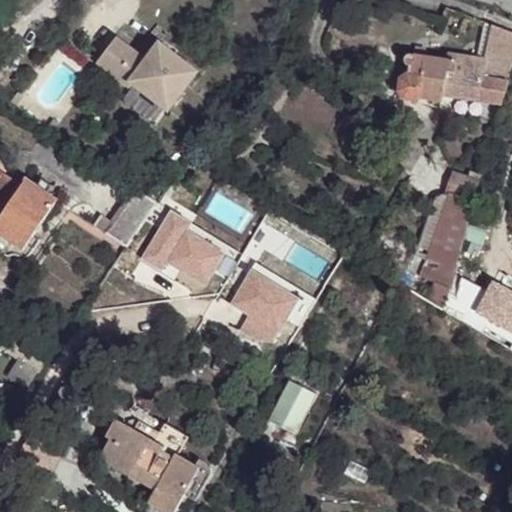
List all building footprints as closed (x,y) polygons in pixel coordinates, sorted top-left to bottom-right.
[(501,106),(511,66),(511,32),(485,23),(478,58),(448,53),(447,60),(416,56),(410,54),(407,55),(405,57),(404,61),(405,65),(409,67),(407,75),(400,80),(398,92),(403,99),(417,101),(419,100),(442,103),(443,97),(501,106)] [(116,41),(100,63),(129,85),(132,82),(168,110),(196,74),(159,46),(146,64),(116,41)] [(18,92),(11,101),(17,106),(24,97),(18,92)] [(53,120),(46,129),(52,133),(58,123),(53,120)] [(0,234),(24,250),(58,201),(47,193),(37,186),(27,179),(22,185),(5,173),(0,180),(0,234)] [(449,195),(426,261),(456,271),(481,182),(455,173),(447,194),(449,195)] [(42,179),(37,186),(47,193),(52,186),(42,179)] [(94,226),(125,247),(157,202),(138,190),(115,224),(102,215),(94,226)] [(197,221),(175,208),(145,258),(167,272),(172,263),(211,286),(231,252),(193,229),(197,221)] [(456,271),(426,261),(420,277),(435,283),(451,288),(456,271)] [(305,296),(255,266),(233,303),(251,313),(242,328),(258,338),(278,341),(305,296)] [(435,283),(429,300),(444,309),(451,288),(435,283)] [(511,303),(490,291),(470,325),(486,334),(489,329),(510,342),(506,347),(511,350),(511,303)] [(9,338),(0,347),(21,362),(29,351),(9,338)] [(9,377),(28,388),(47,362),(29,351),(21,362),(9,377)] [(290,379),(267,421),(295,436),(318,394),(290,379)] [(28,388),(20,384),(13,395),(20,400),(28,388)] [(101,457),(132,474),(137,466),(149,472),(144,481),(158,489),(149,505),(161,511),(175,511),(185,495),(195,501),(211,471),(205,465),(199,461),(197,466),(179,456),(189,438),(165,424),(160,433),(155,442),(127,426),(116,420),(107,435),(112,437),(101,457)] [(130,421),(127,426),(155,442),(160,433),(140,422),(140,423),(135,420),(130,421)] [(137,466),(132,474),(144,481),(149,472),(137,466)]
